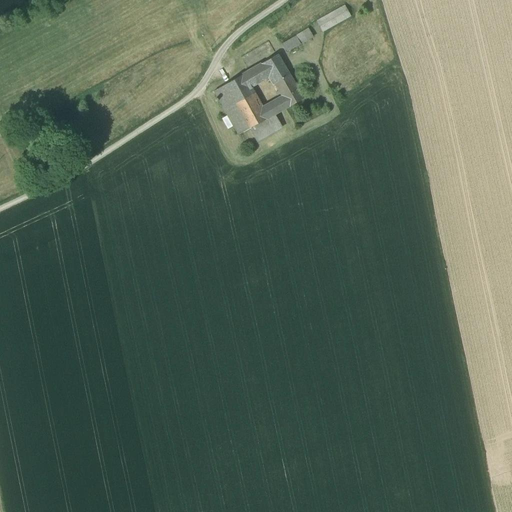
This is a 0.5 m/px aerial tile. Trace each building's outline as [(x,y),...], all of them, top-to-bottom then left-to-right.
[(314,26),(321,37),(349,20),(343,9),(314,26)] [(296,37),(301,45),(312,38),(308,30),(296,37)] [(281,45),(286,53),(301,45),(296,37),(281,45)] [(277,55),(260,65),(267,77),(272,86),(274,84),(290,75),(277,55)] [(260,65),(242,75),(249,88),(267,77),(260,65)] [(242,75),(225,85),(249,129),(263,121),(266,119),(275,114),(270,104),(261,110),(249,88),(242,75)] [(281,111),(288,107),(303,98),(290,75),(274,84),(282,97),(276,101),(281,111)] [(238,135),(249,129),(225,85),(214,91),(238,135)] [(275,114),(281,111),(276,101),(270,104),(275,114)] [(263,121),(270,133),(281,126),(275,114),(266,119),(263,121)] [(263,121),(249,129),(256,141),(270,133),(263,121)] [(31,150),(34,155),(44,149),(41,145),(31,150)]
